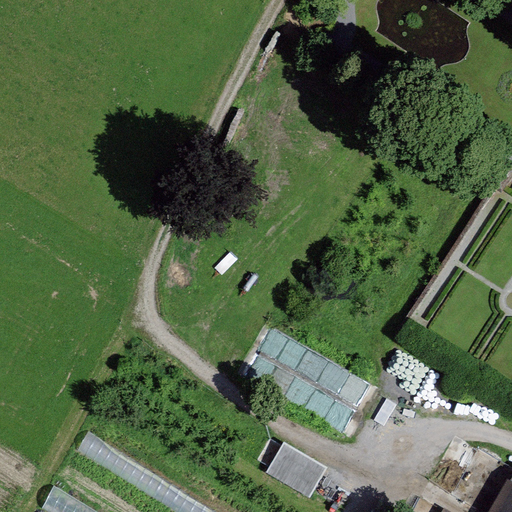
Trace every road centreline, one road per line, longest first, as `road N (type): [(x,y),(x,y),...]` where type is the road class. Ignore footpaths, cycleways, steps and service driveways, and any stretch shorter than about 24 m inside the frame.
road 1 (track): [(384,473),(213,382),(161,333),(149,304),(160,243),(279,0)]
road 2 (track): [(511,442),(451,429),(412,447),(384,473)]
